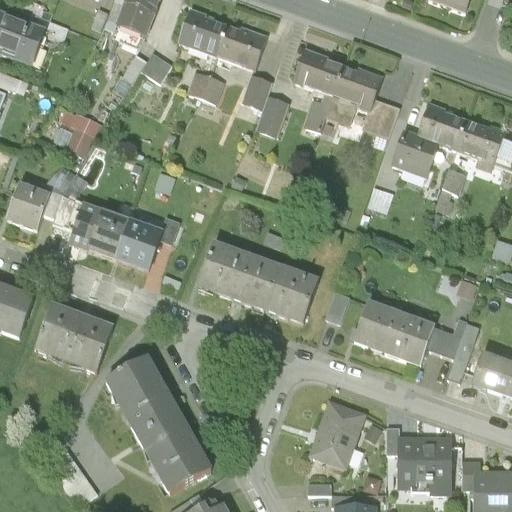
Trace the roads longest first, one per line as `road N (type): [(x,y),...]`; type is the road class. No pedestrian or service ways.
road 1 (residential): [(288,361),(511,439)]
road 2 (secondary): [(290,0),(475,65)]
road 3 (residential): [(158,315),(247,473)]
road 4 (residential): [(0,258),(158,315)]
road 5 (residential): [(158,315),(288,361)]
